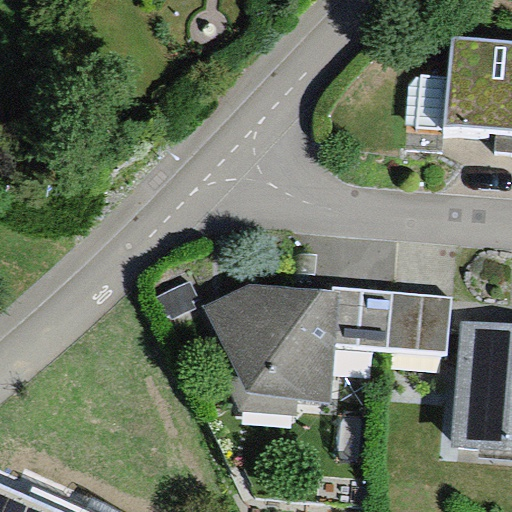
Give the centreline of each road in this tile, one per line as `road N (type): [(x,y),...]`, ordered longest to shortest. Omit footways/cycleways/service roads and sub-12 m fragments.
road 1 (residential): [(0,369),(223,161)]
road 2 (residential): [(223,161),(320,204),(511,221)]
road 3 (residential): [(223,161),(376,0)]
